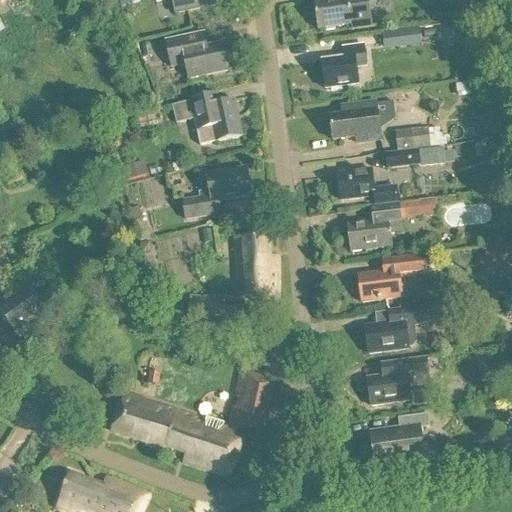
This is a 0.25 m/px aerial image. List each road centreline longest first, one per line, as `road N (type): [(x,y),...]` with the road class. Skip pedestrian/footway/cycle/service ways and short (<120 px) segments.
road 1 (unclassified): [(267,491),(291,414),(302,326),(257,0)]
road 2 (unclassified): [(213,498),(112,461),(0,405)]
